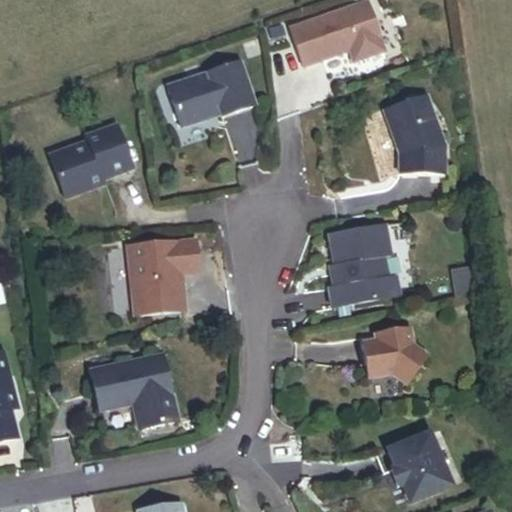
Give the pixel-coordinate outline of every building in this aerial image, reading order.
[(391,50),(373,2),(297,30),(310,66),(357,49),(361,61),(391,50)] [(261,106),(247,65),(175,88),(188,127),(228,114),(229,116),(261,106)] [(426,100),(384,115),(399,157),(399,177),(444,176),(443,148),(426,100)] [(90,144),(53,158),(68,200),(106,186),(105,182),(134,171),(118,128),(88,139),(90,144)] [(397,227),(342,237),(347,265),(342,266),(346,288),(341,289),(345,308),(411,296),(407,276),(399,277),(396,258),(403,257),(397,227)] [(204,274),(200,243),(132,253),(142,320),(192,313),(187,276),(204,274)] [(369,381),(391,377),(405,387),(425,358),(412,349),(409,332),(382,337),(383,344),(363,347),(369,381)] [(6,350),(0,351),(0,438),(16,436),(10,407),(17,406),(6,350)] [(161,358),(90,375),(99,415),(132,407),(138,433),(176,424),(161,358)] [(442,511),(460,505),(436,448),(390,466),(408,511),(442,511)]
